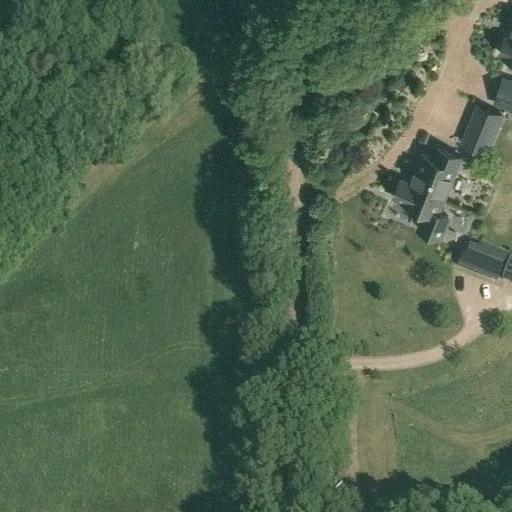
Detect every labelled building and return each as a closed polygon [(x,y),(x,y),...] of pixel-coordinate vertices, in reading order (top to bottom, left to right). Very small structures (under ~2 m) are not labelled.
[(511,25),(508,37),(505,36),(500,52),(503,53),(502,54),(511,57),(511,25)] [(494,103),(511,108),(511,80),(503,77),(494,103)] [(502,115),(477,104),(462,141),(487,152),(502,115)] [(460,154),(438,146),(434,157),(421,152),(410,182),(401,179),(395,196),(404,199),(403,200),(427,209),(421,227),(443,235),(451,215),(440,210),(460,154)] [(497,281),(499,276),(507,256),(470,241),(462,261),(460,266),(497,281)]
